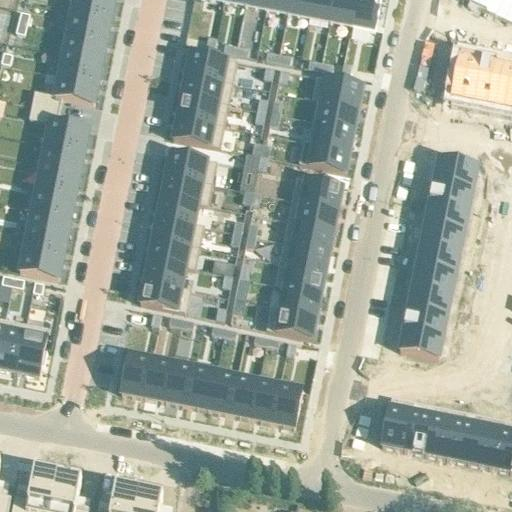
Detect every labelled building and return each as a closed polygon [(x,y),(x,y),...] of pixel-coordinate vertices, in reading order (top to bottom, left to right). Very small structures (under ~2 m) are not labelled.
[(76,0),(73,17),(112,25),(116,3),(101,0),(76,0)] [(226,0),(225,7),(246,11),(248,0),(226,0)] [(248,0),(246,11),(267,15),(270,0),(248,0)] [(270,0),(267,15),(288,19),(292,0),(270,0)] [(292,0),(288,19),(309,24),(314,0),(292,0)] [(314,0),(309,24),(331,28),(336,0),(314,0)] [(336,0),(331,28),(352,32),(358,0),(336,0)] [(358,0),(352,32),(376,37),(382,0),(358,0)] [(73,17),(69,39),(108,46),(112,25),(73,17)] [(22,18),(19,28),(28,30),(31,20),(22,18)] [(19,28),(17,39),(25,41),(28,30),(19,28)] [(69,39),(64,60),(103,68),(108,46),(69,39)] [(209,42),(207,54),(215,56),(217,44),(209,42)] [(226,50),(224,58),(236,60),(238,52),(226,50)] [(238,52),(236,60),(248,62),(249,54),(238,52)] [(5,58),(2,69),(11,71),(13,61),(5,58)] [(191,58),(187,80),(234,89),(238,67),(191,58)] [(268,58),(267,66),(278,68),(280,60),(268,58)] [(64,60),(60,81),(99,89),(103,68),(64,60)] [(280,60),(278,68),(290,71),(292,63),(280,60)] [(456,88),(451,110),(473,115),(483,66),(461,62),(458,74),(454,73),(452,88),(456,88)] [(483,66),(473,115),(494,119),(504,71),(483,66)] [(310,67),(309,75),(321,77),(322,69),(310,67)] [(322,69),(321,77),(333,79),(334,71),(322,69)] [(344,69),(342,81),(350,83),(352,71),(344,69)] [(511,72),(504,71),(494,119),(511,122),(511,72)] [(267,73),(264,85),(272,87),(275,75),(267,73)] [(281,76),(279,88),(287,90),(290,78),(281,76)] [(187,80),(182,101),(229,111),(234,89),(187,80)] [(35,98),(33,111),(60,117),(63,105),(95,111),(99,89),(60,81),(56,102),(35,98)] [(317,83),(312,106),(317,107),(317,106),(359,115),(364,93),(317,83)] [(182,101),(178,122),(225,132),(229,111),(182,101)] [(260,105),(258,116),(266,118),(268,106),(260,105)] [(317,107),(313,128),(355,136),(359,115),(317,106),(317,107)] [(275,108),(273,119),(281,121),(283,109),(275,108)] [(33,111),(30,125),(50,129),(46,150),(85,158),(90,136),(58,129),(60,117),(33,111)] [(258,116),(256,128),(264,130),(266,118),(258,116)] [(273,119),(270,131),(278,133),(281,121),(273,119)] [(178,122),(174,145),(221,154),(225,132),(178,122)] [(309,148),(309,149),(351,157),(355,136),(313,128),(309,148)] [(304,147),(300,170),(346,179),(351,157),(309,149),(309,148),(304,147)] [(255,148),(253,160),(261,162),(263,150),(255,148)] [(46,150),(42,171),(81,179),(85,158),(46,150)] [(263,150),(261,162),(269,164),(271,152),(263,150)] [(457,150),(455,161),(464,162),(466,152),(457,150)] [(476,156),(474,165),(485,167),(487,158),(476,156)] [(171,158),(166,180),(213,190),(218,168),(171,158)] [(487,158),(485,167),(495,169),(497,160),(487,158)] [(258,175),(261,163),(261,162),(253,160),(246,159),(244,172),(258,175)] [(261,163),(258,175),(266,176),(269,164),(261,163)] [(439,164),(435,186),(474,194),(478,172),(439,164)] [(42,171),(38,192),(77,200),(81,179),(42,171)] [(166,180),(162,202),(200,209),(199,210),(209,212),(213,190),(166,180)] [(297,184),(292,206),(339,215),(344,193),(297,184)] [(435,186),(430,207),(469,215),(474,194),(435,186)] [(38,192),(33,213),(72,221),(77,200),(38,192)] [(245,197),(243,208),(251,210),(253,198),(245,197)] [(253,198),(251,210),(259,212),(261,200),(253,198)] [(162,202),(158,223),(195,230),(196,230),(199,210),(200,209),(162,202)] [(292,206),(288,227),(335,237),(339,215),(292,206)] [(430,207),(426,229),(465,236),(469,215),(430,207)] [(33,213),(29,234),(68,242),(72,221),(33,213)] [(158,223),(154,244),(201,254),(205,231),(196,230),(195,230),(158,223)] [(236,226),(234,238),(242,240),(244,228),(236,226)] [(288,227),(284,248),(331,258),(335,237),(288,227)] [(251,229),(248,241),(256,243),(259,231),(251,229)] [(426,229),(422,250),(461,258),(465,236),(426,229)] [(511,235),(504,233),(502,244),(511,246),(511,239),(511,235)] [(29,234),(25,256),(64,264),(68,242),(29,234)] [(234,238),(231,250),(239,252),(242,240),(234,238)] [(248,241),(246,253),(254,255),(256,243),(248,241)] [(154,244),(149,265),(187,273),(187,274),(196,276),(201,254),(154,244)] [(502,244),(500,255),(509,256),(511,246),(502,244)] [(284,248),(280,270),(327,279),(331,258),(284,248)] [(422,250),(418,271),(457,279),(461,258),(422,250)] [(25,256),(20,278),(60,286),(64,264),(25,256)] [(149,265),(145,286),(183,294),(183,293),(187,274),(187,273),(149,265)] [(233,282),(236,270),(227,269),(225,281),(233,282)] [(280,270),(275,292),(285,293),(322,300),(327,279),(280,270)] [(418,271),(413,292),(452,300),(457,279),(418,271)] [(242,272),(240,284),(248,285),(250,273),(242,272)] [(499,276),(497,287),(506,289),(508,278),(499,276)] [(4,281),(2,290),(13,292),(15,284),(4,281)] [(225,281),(223,293),(231,294),(233,282),(225,281)] [(15,284),(13,292),(23,295),(25,286),(15,284)] [(250,285),(248,285),(240,284),(235,305),(245,307),(250,285)] [(145,286),(141,309),(188,318),(192,295),(183,293),(183,294),(145,286)] [(497,287),(495,297),(504,299),(506,289),(497,287)] [(36,288),(34,298),(42,300),(45,290),(36,288)] [(413,292),(409,313),(448,321),(452,300),(413,292)] [(281,313),(281,314),(318,321),(322,300),(285,293),(281,313)] [(242,321),(245,307),(235,305),(232,319),(242,321)] [(489,308),(487,318),(496,320),(498,309),(489,308)] [(511,312),(504,310),(502,321),(511,323),(511,316),(511,312)] [(271,311),(267,334),(314,343),(318,321),(281,314),(281,313),(271,311)] [(219,312),(216,324),(224,325),(227,313),(219,312)] [(409,313),(405,334),(444,342),(448,321),(409,313)] [(154,318),(151,330),(159,332),(162,320),(154,318)] [(171,322),(170,330),(181,332),(183,324),(171,322)] [(183,324),(181,332),(193,334),(195,326),(183,324)] [(6,326),(0,356),(0,375),(17,379),(27,330),(6,326)] [(27,330),(17,379),(40,383),(42,371),(45,371),(48,357),(45,357),(49,335),(27,330)] [(214,330),(212,338),(224,341),(225,333),(214,330)] [(225,333),(224,341),(236,343),(237,335),(225,333)] [(405,334),(400,357),(439,364),(444,342),(405,334)] [(256,339),(254,347),(266,349),(268,341),(256,339)] [(483,339),(480,350),(489,352),(491,341),(483,339)] [(268,341),(266,349),(278,352),(280,343),(268,341)] [(498,342),(496,353),(504,355),(506,344),(498,342)] [(289,345),(286,357),(295,359),(297,347),(289,345)] [(480,350),(478,360),(487,362),(489,352),(480,350)] [(496,353),(493,364),(502,365),(504,355),(496,353)] [(130,359),(122,399),(145,404),(153,364),(130,359)] [(153,364),(145,404),(166,408),(174,368),(153,364)] [(414,366),(412,377),(421,378),(423,368),(414,366)] [(174,368),(166,408),(187,413),(195,372),(174,368)] [(433,370),(431,378),(442,381),(444,372),(433,370)] [(195,372),(187,413),(208,417),(216,377),(195,372)] [(444,372),(442,381),(452,383),(454,374),(444,372)] [(216,377),(208,417),(230,421),(238,381),(216,377)] [(475,378),(474,387),(484,389),(486,380),(475,378)] [(486,380),(484,389),(495,391),(496,382),(486,380)] [(238,381),(230,421),(251,425),(259,385),(238,381)] [(259,385),(251,425),(272,430),(280,390),(259,385)] [(280,390),(272,430),(295,434),(303,394),(280,390)] [(384,425),(381,439),(385,439),(382,452),(405,456),(414,408),(392,403),(388,425),(384,425)] [(414,408),(405,456),(426,461),(436,412),(414,408)] [(436,412),(426,461),(447,465),(457,416),(436,412)] [(457,416),(447,465),(468,469),(478,421),(457,416)] [(478,421),(468,469),(489,473),(499,425),(478,421)] [(511,427),(499,425),(489,473),(510,478),(511,469),(511,427)] [(0,465),(0,511),(9,511),(12,501),(0,499),(0,470),(1,466),(0,465)] [(16,502),(13,511),(51,511),(59,478),(35,473),(29,505),(16,502)] [(59,478),(51,511),(76,511),(82,482),(59,478)] [(136,511),(140,494),(117,489),(111,511),(136,511)] [(140,494),(136,511),(160,511),(164,499),(140,494)]
